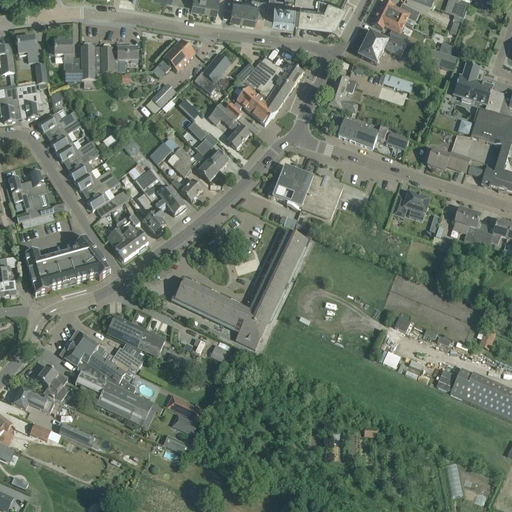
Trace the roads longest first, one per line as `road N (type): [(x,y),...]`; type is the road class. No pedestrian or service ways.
road 1 (unclassified): [(332,58),(310,46),(125,18),(48,16)]
road 2 (tertiary): [(123,279),(217,212),(276,148),(298,138)]
road 3 (tertiary): [(511,208),(298,138)]
road 4 (residential): [(0,137),(19,134),(40,153),(89,229)]
